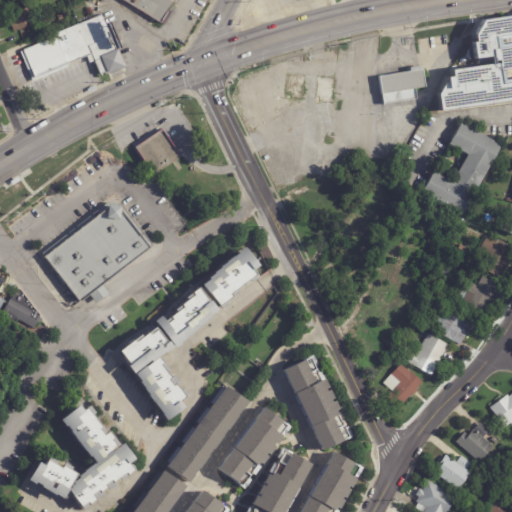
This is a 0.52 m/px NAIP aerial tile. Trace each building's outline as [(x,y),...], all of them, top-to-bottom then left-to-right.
[(175,0),(161,24),(121,0),(175,0)] [(60,21),(56,10),(67,6),(71,18),(60,21)] [(30,26),(14,31),(9,16),(30,7),(36,23),(30,26)] [(111,74),(110,71),(103,74),(97,61),(92,63),(90,57),(69,66),(70,68),(35,82),(23,51),(58,37),(57,34),(103,15),(115,45),(117,44),(119,50),(122,49),(129,67),(111,74)] [(485,21),(511,18),(511,104),(438,113),(433,94),(459,73),(481,69),(473,41),(485,21)] [(379,78),(411,73),(410,69),(422,67),(426,88),(415,89),(416,100),(383,105),(379,78)] [(304,95),(287,95),(288,76),(305,76),(305,95),(304,95)] [(332,98),(317,96),(319,78),(334,79),(332,98)] [(472,127),(503,145),(475,194),(483,198),(480,202),(482,203),(477,211),(469,206),(464,215),(423,192),(435,171),(454,181),(469,154),(451,143),(463,122),(472,127)] [(181,157),(155,174),(136,146),(163,128),(181,157)] [(392,145),(396,147),(388,158),(381,153),(389,142),(392,145)] [(104,287),(109,294),(96,304),(90,296),(81,303),(65,283),(61,286),(54,277),(58,273),(46,259),(110,207),(111,205),(124,208),(123,212),(152,247),(103,286),(104,287)] [(511,207),(511,234),(502,230),(511,207)] [(362,213),(371,218),(364,229),(374,235),(365,249),(367,251),(359,264),(346,256),(352,246),(339,237),(356,209),(362,213)] [(382,231),(388,224),(394,228),(388,235),(382,231)] [(511,267),(510,271),(506,269),(500,278),(479,266),(484,257),(489,260),(492,255),(482,250),(489,238),(499,243),(500,241),(511,247),(511,267)] [(390,242),(404,251),(398,262),(383,253),(390,242)] [(462,244),(469,248),(465,256),(459,252),(462,244)] [(216,307),(218,310),(211,316),(211,317),(205,322),(205,323),(193,333),(193,334),(180,344),(181,344),(174,349),(174,348),(165,355),(164,354),(159,358),(168,370),(166,372),(171,378),(173,377),(178,383),(176,385),(181,391),(183,390),(188,396),(186,398),(181,403),(185,409),(167,424),(161,417),(162,416),(148,397),(148,396),(139,384),(140,383),(128,368),(130,366),(119,352),(140,335),(143,338),(157,327),(153,321),(160,316),(164,321),(176,313),(174,310),(187,300),(185,298),(199,288),(206,297),(209,295),(202,285),(209,279),(208,278),(215,273),(214,272),(220,268),(220,267),(234,256),(234,257),(240,253),(239,252),(245,247),(260,266),(254,270),(259,277),(252,282),(250,280),(238,290),(239,292),(226,302),(228,304),(221,309),(218,305),(216,307)] [(447,263),(455,267),(451,276),(442,273),(447,263)] [(407,264),(419,272),(412,282),(400,274),(407,264)] [(388,305),(381,300),(391,285),(385,281),(389,274),(394,277),(395,276),(398,278),(398,279),(399,280),(401,277),(411,283),(408,288),(399,283),(397,285),(408,292),(397,310),(388,305)] [(421,275),(432,280),(429,287),(418,281),(421,275)] [(500,286),(482,318),(467,310),(470,304),(461,298),(466,289),(471,292),(475,284),(480,287),(486,277),(500,286)] [(39,312),(35,319),(38,321),(41,317),(45,319),(42,324),(40,323),(36,329),(6,311),(16,294),(22,290),(39,311),(39,312)] [(446,292),(452,296),(449,301),(443,297),(446,292)] [(480,324),(475,332),(471,330),(462,346),(439,333),(444,324),(439,322),(446,309),(452,312),(454,308),(481,322),(480,324)] [(450,348),(434,376),(410,363),(414,354),(418,356),(431,334),(451,346),(450,348)] [(318,360),(321,367),(319,368),(321,373),(324,372),(328,382),(330,381),(345,413),(344,413),(348,423),(346,424),(348,429),(351,428),(356,439),(327,453),(325,449),(322,450),(321,447),(324,445),(318,433),(315,434),(313,431),(317,430),(315,427),(310,429),(306,420),(310,418),(310,416),(306,418),(301,409),(305,407),(305,405),(300,407),(296,398),(300,396),(298,392),(294,394),(293,390),(296,389),(290,377),(288,378),(284,371),(316,356),(318,360)] [(393,358),(400,362),(397,366),(390,363),(393,358)] [(417,392),(415,395),(413,393),(404,404),(397,399),(394,402),(388,397),(394,389),(386,383),(401,364),(411,372),(412,371),(424,381),(417,389),(418,390),(417,392)] [(244,398),(250,402),(244,410),(243,410),(238,417),(239,417),(229,431),(228,430),(224,437),(215,450),(214,449),(209,457),(200,470),(199,469),(195,476),(195,477),(190,484),(182,478),(183,478),(168,467),(169,464),(165,462),(176,447),(180,450),(184,445),(179,442),(190,427),(195,430),(198,425),(194,422),(204,407),(209,410),(213,406),(209,403),(219,387),(224,391),(228,387),(244,398)] [(511,423),(506,427),(492,407),(510,394),(511,395),(511,394),(511,423)] [(98,419),(109,435),(113,432),(123,447),(127,445),(138,461),(133,465),(137,472),(124,481),(122,480),(116,484),(117,486),(111,491),(110,489),(103,494),(105,497),(99,501),(100,502),(86,511),(83,507),(81,508),(79,505),(80,504),(72,492),(66,502),(58,496),(58,497),(39,484),(37,487),(30,482),(32,479),(28,477),(31,471),(33,472),(34,472),(36,473),(41,464),(47,467),(52,458),(59,463),(57,466),(64,470),(67,464),(74,469),(73,471),(82,477),(87,473),(86,472),(96,465),(97,466),(98,465),(93,457),(91,459),(69,426),(67,428),(62,420),(83,407),(85,411),(92,407),(97,414),(95,415),(98,419)] [(265,408),(289,427),(245,486),(217,468),(265,408)] [(456,442),(465,432),(469,436),(480,423),(490,431),(484,437),(495,446),(481,463),(456,442)] [(244,511),(284,449),(312,465),(283,511),(244,511)] [(457,462),(471,472),(459,489),(436,473),(442,464),(440,462),(446,455),(457,462)] [(458,461),(463,455),(472,463),(467,468),(458,461)] [(301,511),(334,456),(359,472),(338,511),(301,511)] [(133,511),(163,473),(184,488),(165,511),(133,511)] [(448,511),(447,511),(422,511),(415,508),(418,503),(415,502),(418,497),(415,496),(419,489),(423,491),(428,481),(444,490),(444,491),(455,498),(448,511)] [(511,489),(511,511),(484,511),(494,496),(501,500),(502,498),(504,500),(511,489)] [(185,511),(202,490),(224,505),(219,511),(185,511)]
